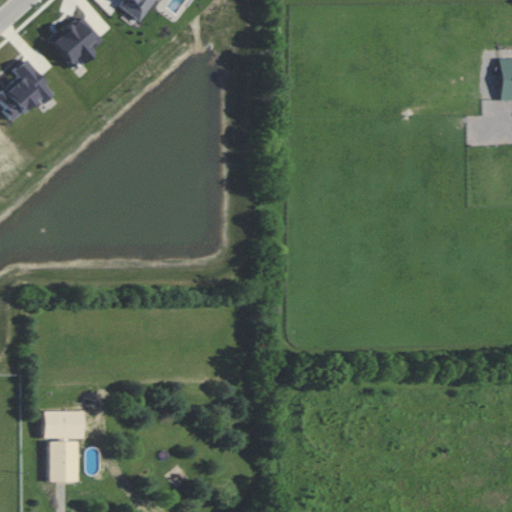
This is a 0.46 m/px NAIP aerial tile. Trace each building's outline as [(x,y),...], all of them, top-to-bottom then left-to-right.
[(119,0),(116,6),(136,20),(150,0),(157,0),(158,0),(157,0),(119,0)] [(80,29),(70,18),(46,40),(71,68),(100,41),(85,24),(80,29)] [(511,99),(511,57),(497,58),(498,100),(511,99)] [(9,69),(14,76),(0,88),(0,109),(9,119),(33,98),(37,103),(50,92),(20,59),(9,69)] [(80,410),(40,411),(40,438),(80,437),(80,410)] [(45,481),(74,481),(74,440),(45,440),(45,481)]
